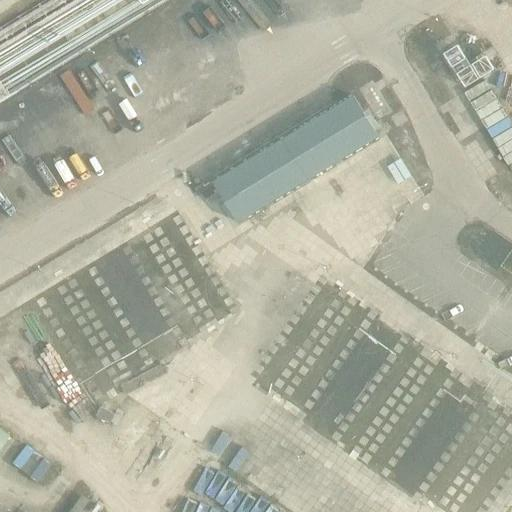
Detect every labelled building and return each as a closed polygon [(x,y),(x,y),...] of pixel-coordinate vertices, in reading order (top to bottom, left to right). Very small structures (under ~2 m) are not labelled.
[(355,98),(214,184),(237,222),(378,136),(355,98)] [(253,381),(305,416),(373,311),(320,277),(253,381)] [(388,475),(456,371),(403,337),(335,441),(388,475)] [(440,511),(485,511),(511,472),(511,409),(489,395),(420,498),(440,511)] [(0,428),(0,449),(10,435),(0,428)] [(79,511),(89,498),(81,492),(67,511),(79,511)]
